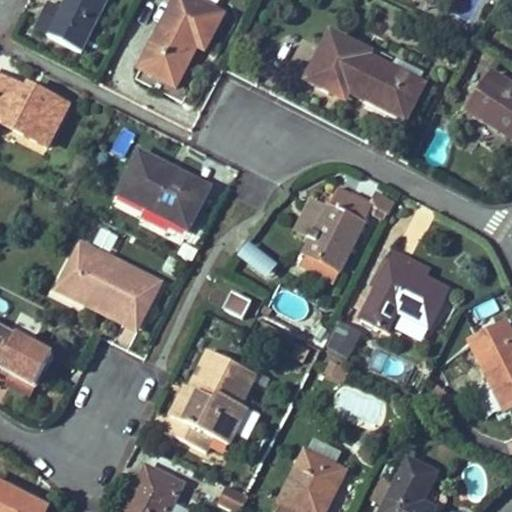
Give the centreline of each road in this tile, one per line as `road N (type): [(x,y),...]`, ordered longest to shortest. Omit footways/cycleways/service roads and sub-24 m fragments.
road 1 (residential): [(511,227),(263,110),(249,136)]
road 2 (residential): [(130,374),(85,453),(0,405)]
